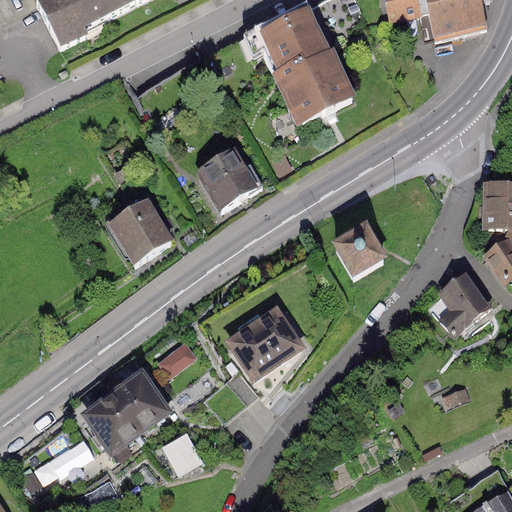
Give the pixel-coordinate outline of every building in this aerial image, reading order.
[(41,0),(36,3),(62,53),(87,40),(83,33),(148,0),(41,0)] [(481,0),(386,0),(392,26),(433,17),(439,43),(488,32),(481,0)] [(311,19),(263,43),(281,80),(276,83),(299,129),(356,102),(335,59),(332,61),(311,19)] [(237,157),(201,177),(223,214),(258,193),(237,157)] [(511,193),(489,194),(489,234),(511,234),(511,193)] [(149,209),(112,232),(135,268),(171,246),(149,209)] [(369,234),(337,252),(356,283),(387,265),(369,234)] [(511,243),(485,261),(507,295),(511,291),(511,243)] [(468,280),(443,299),(455,314),(443,324),(455,339),(491,310),(468,280)] [(245,340),(231,350),(255,386),(302,354),(277,319),(264,328),(259,321),(241,334),(245,340)] [(191,344),(161,365),(173,382),(203,361),(191,344)] [(258,398),(239,375),(204,403),(223,426),(258,398)] [(143,384),(116,404),(141,437),(168,417),(143,384)] [(116,404),(88,424),(113,458),(141,437),(116,404)] [(65,441),(25,464),(31,474),(71,451),(65,441)] [(200,462),(188,441),(166,453),(178,475),(200,462)] [(91,444),(28,477),(37,495),(100,462),(91,444)] [(511,511),(511,494),(502,477),(442,510),(442,511),(511,511)]
